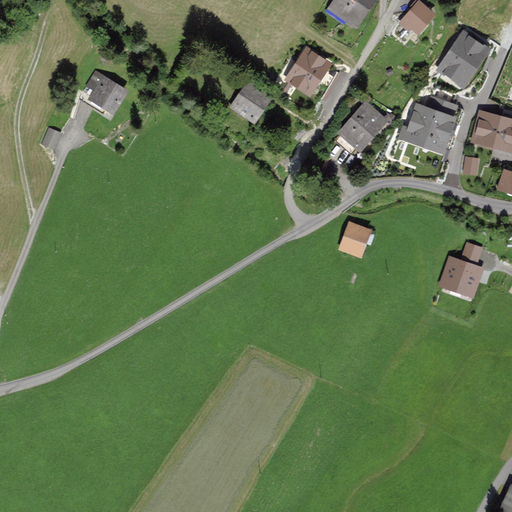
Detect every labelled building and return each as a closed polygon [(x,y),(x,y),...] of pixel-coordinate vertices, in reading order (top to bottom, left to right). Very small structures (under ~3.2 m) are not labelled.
[(355,21),(369,0),(337,0),(333,7),(355,21)] [(431,14),(416,2),(410,9),(413,11),(403,24),(409,29),(412,25),(417,30),(431,14)] [(485,50),(465,36),(443,68),(463,82),(485,50)] [(291,56),(273,85),(282,91),(290,79),(321,99),(338,72),(308,52),(301,62),(291,56)] [(94,73),(80,96),(90,102),(88,104),(102,113),(104,109),(110,112),(111,109),(112,109),(123,91),(94,73)] [(251,84),(235,107),(248,116),(253,119),(266,100),(261,96),(264,93),(251,84)] [(404,139),(443,153),(456,115),(417,101),(404,139)] [(366,107),(345,132),(360,145),(381,120),(366,107)] [(511,142),(511,123),(483,116),(477,138),(511,147),(511,142)] [(286,127),(296,137),(303,130),(292,119),(286,127)] [(58,134),(50,130),(44,143),(53,147),(58,134)] [(282,136),(278,142),(284,146),(288,140),(282,136)] [(314,152),(306,166),(321,172),(326,156),(314,152)] [(477,160),(467,159),(466,166),(476,167),(477,160)] [(500,186),(511,190),(511,175),(505,173),(500,186)] [(352,223),(342,248),(359,255),(369,230),(352,223)] [(469,245),(465,257),(476,260),(479,248),(469,245)] [(452,262),(445,283),(470,292),(478,271),(452,262)]
